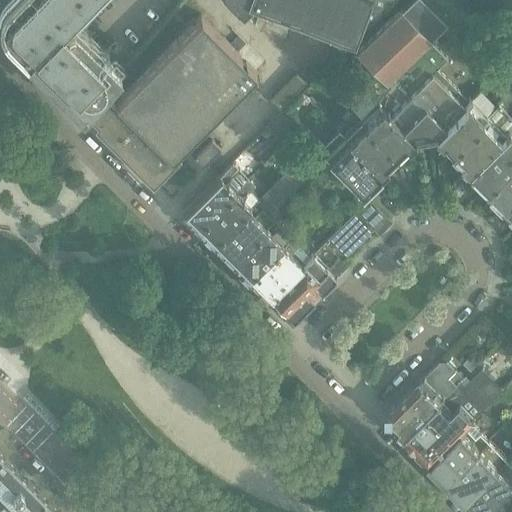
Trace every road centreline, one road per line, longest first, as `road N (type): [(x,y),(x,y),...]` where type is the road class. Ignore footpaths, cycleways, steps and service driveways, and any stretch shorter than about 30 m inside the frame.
road 1 (residential): [(348,416),(466,295),(473,260),(462,240),(442,231),(408,239),(291,362)]
road 2 (residential): [(0,56),(122,194),(291,362)]
road 3 (residential): [(107,511),(0,403)]
road 4 (residential): [(431,511),(348,416)]
